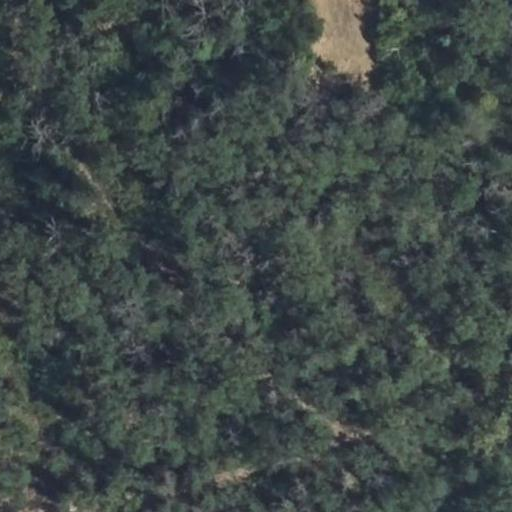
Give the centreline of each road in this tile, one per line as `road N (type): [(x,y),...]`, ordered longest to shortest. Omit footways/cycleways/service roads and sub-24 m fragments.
road 1 (track): [(345,435),(146,252),(26,73),(114,24),(235,0)]
road 2 (track): [(511,372),(345,435),(193,478),(1,511)]
